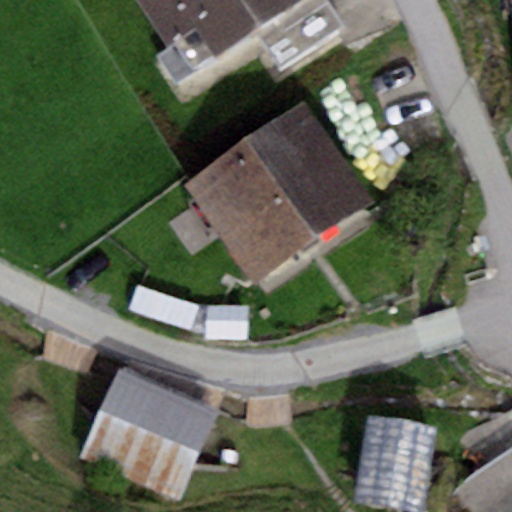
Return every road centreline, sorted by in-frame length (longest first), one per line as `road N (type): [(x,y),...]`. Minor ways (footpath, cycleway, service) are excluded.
road 1 (track): [(0,275),(120,337),(230,368),(315,362),(511,309)]
road 2 (unclassified): [(412,0),(511,239)]
